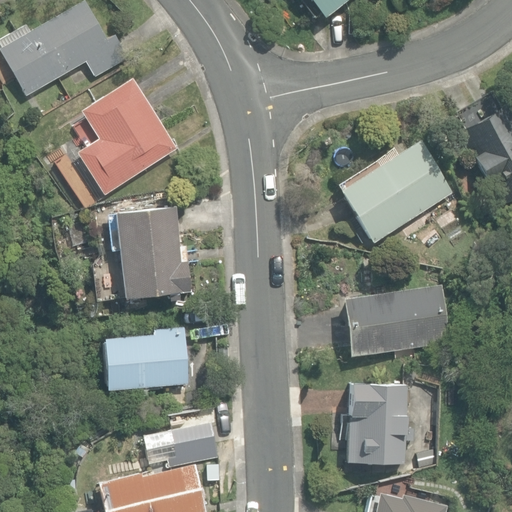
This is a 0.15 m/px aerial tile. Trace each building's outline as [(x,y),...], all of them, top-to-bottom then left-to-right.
[(80,0),(0,46),(0,53),(24,95),(85,60),(94,76),(125,57),(113,35),(104,40),(80,0)] [(309,0),(320,15),(339,0),(361,0),(362,1),(363,0),(309,0)] [(76,152),(102,194),(174,148),(129,77),(79,110),(97,138),(76,152)] [(511,196),(511,116),(504,102),(456,128),(497,204),(511,196)] [(333,184),(368,241),(449,193),(414,136),(333,184)] [(168,292),(169,300),(177,299),(176,291),(188,290),(185,261),(178,261),(171,205),(112,212),(122,298),(168,292)] [(340,297),(347,355),(447,342),(440,284),(340,297)] [(100,336),(104,388),(184,382),(180,326),(150,328),(151,332),(100,336)] [(345,461),(401,463),(404,384),(348,382),(345,461)] [(169,429),(174,457),(214,449),(209,421),(169,429)] [(95,481),(102,511),(200,511),(203,511),(192,462),(140,475),(139,470),(95,481)] [(400,498),(377,492),(372,511),(443,511),(445,506),(401,495),(400,498)]
